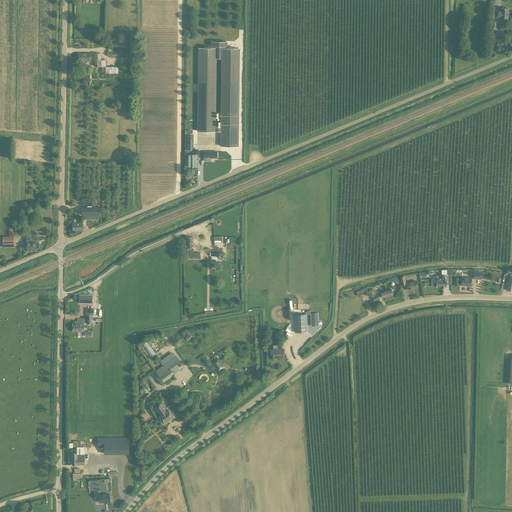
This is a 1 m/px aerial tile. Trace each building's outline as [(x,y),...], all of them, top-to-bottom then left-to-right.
[(500,18),(508,19),(508,9),(501,8),(500,11),(495,10),(495,17),(500,18)] [(223,146),(238,146),(239,48),(224,48),(223,127),(213,127),(214,48),(199,48),(198,131),(215,131),(223,132),(223,146)] [(91,62),(91,53),(78,53),(78,61),(91,62)] [(106,66),(106,60),(101,60),(101,53),(95,53),(95,67),(105,67),(105,73),(118,73),(118,68),(116,66),(106,66)] [(185,133),(185,150),(193,150),(193,133),(193,130),(185,130),(185,133)] [(188,167),(196,167),(196,154),(187,154),(187,159),(188,159),(188,167)] [(97,207),(82,208),(82,215),(97,215),(97,207)] [(72,231),(83,230),(82,222),(72,222),(72,231)] [(14,236),(14,228),(9,228),(9,237),(2,237),(3,244),(3,247),(14,247),(14,236)] [(37,242),(32,242),(32,240),(33,240),(33,233),(26,233),(26,240),(27,240),(27,242),(26,242),(26,251),(37,251),(37,242)] [(193,252),(193,248),(193,237),(186,237),(186,248),(187,252),(187,257),(200,257),(200,260),(203,260),(203,253),(200,253),(200,252),(193,252)] [(436,286),(436,287),(442,287),(444,287),(444,286),(447,286),(446,282),(448,282),(447,275),(441,275),(441,276),(436,276),(436,279),(431,279),(431,286),(436,286)] [(461,285),(471,286),(471,278),(461,277),(461,285)] [(417,287),(416,281),(406,283),(408,290),(411,290),(411,289),(417,287)] [(365,288),(356,292),(358,296),(364,293),(367,292),(365,288)] [(376,292),(375,289),(369,291),(371,295),(370,295),(372,298),(374,302),(379,299),(377,295),(377,294),(376,292)] [(382,298),(392,295),(391,289),(380,292),(382,298)] [(80,295),(79,303),(93,303),(93,295),(80,295)] [(307,332),(306,314),(294,314),(295,332),(307,332)] [(84,323),(84,319),(77,319),(77,321),(75,321),(75,323),(72,323),(72,331),(84,332),(84,323)] [(147,340),(141,344),(150,357),(156,353),(147,340)] [(273,358),(284,358),(283,349),(273,349),(273,358)] [(183,366),(175,356),(155,371),(163,382),(172,376),(171,375),(183,366)] [(219,370),(224,367),(218,358),(215,360),(213,362),(219,370)] [(158,416),(163,423),(173,416),(168,409),(167,410),(161,402),(153,407),(159,416),(158,416)] [(130,438),(99,438),(99,446),(106,446),(106,453),(130,453),(130,438)] [(84,464),(84,454),(84,447),(76,447),(76,453),(72,453),(72,465),(84,464)] [(109,494),(99,495),(99,492),(94,492),(94,499),(99,498),(99,502),(106,502),(106,503),(110,503),(109,494)]
